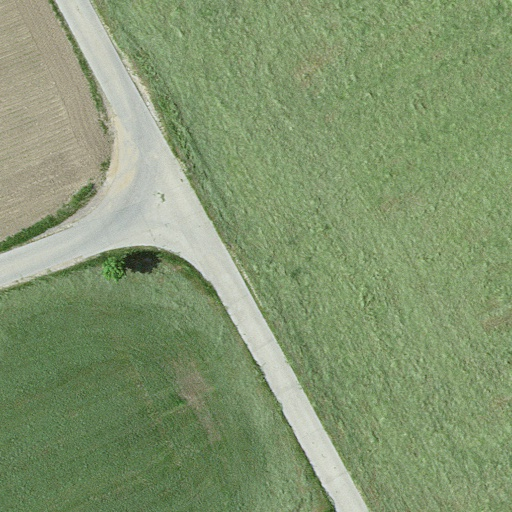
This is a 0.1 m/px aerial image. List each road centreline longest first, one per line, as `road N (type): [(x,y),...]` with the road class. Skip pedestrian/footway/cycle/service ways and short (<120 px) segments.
road 1 (track): [(340,511),(65,0)]
road 2 (track): [(0,275),(173,208)]
